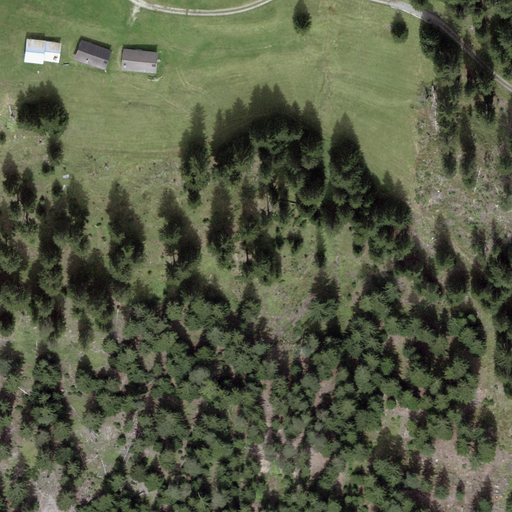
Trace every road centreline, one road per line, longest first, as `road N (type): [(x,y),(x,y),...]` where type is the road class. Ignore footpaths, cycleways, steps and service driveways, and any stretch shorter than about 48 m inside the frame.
road 1 (track): [(375,0),(423,11),(511,86)]
road 2 (track): [(135,1),(202,14),(266,0)]
